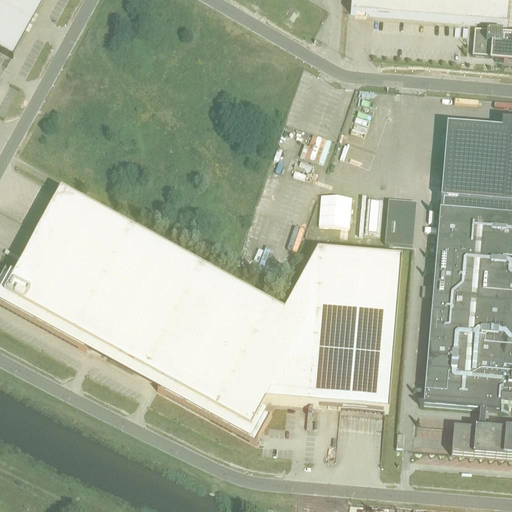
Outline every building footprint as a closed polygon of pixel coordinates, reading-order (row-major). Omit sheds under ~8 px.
[(37,0),(0,0),(0,52),(13,60),(14,58),(7,55),(37,0)] [(351,0),(350,15),(493,27),(496,27),(507,28),(509,0),(351,0)] [(495,58),(495,63),(511,64),(511,36),(501,36),(502,34),(496,33),(492,33),(474,31),(472,58),(490,59),(491,59),(491,58),(495,58)] [(420,408),(486,413),(499,414),(501,398),(511,399),(511,124),(501,123),(500,133),(446,128),(439,213),(423,407),(420,406),(420,408)] [(61,193),(60,195),(14,278),(5,274),(6,272),(5,272),(0,281),(0,307),(87,355),(87,354),(85,353),(90,344),(164,385),(159,393),(158,392),(157,393),(257,447),(255,446),(271,417),(270,418),(261,413),(265,405),(386,415),(388,415),(401,261),(317,254),(284,315),(279,312),(61,193)] [(367,201),(364,235),(380,237),(383,203),(367,201)] [(399,230),(386,229),(385,247),(398,248),(399,230)] [(511,435),(454,431),(452,457),(511,462),(511,435)]
